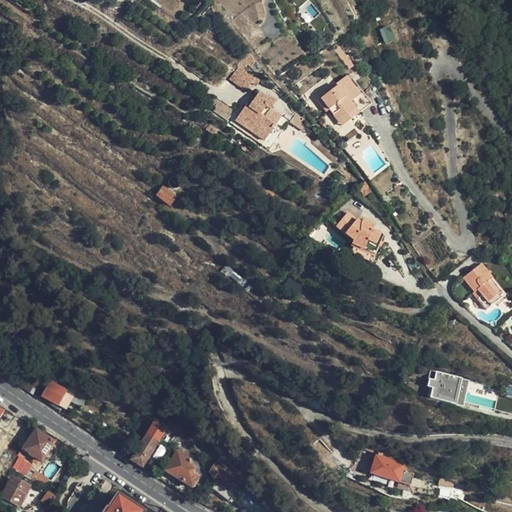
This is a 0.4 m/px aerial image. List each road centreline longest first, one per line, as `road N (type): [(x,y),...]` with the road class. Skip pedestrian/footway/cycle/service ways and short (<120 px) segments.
road 1 (residential): [(511,140),(458,71),(441,67),(470,240),(461,247),(376,120)]
road 2 (secondary): [(188,511),(0,386)]
